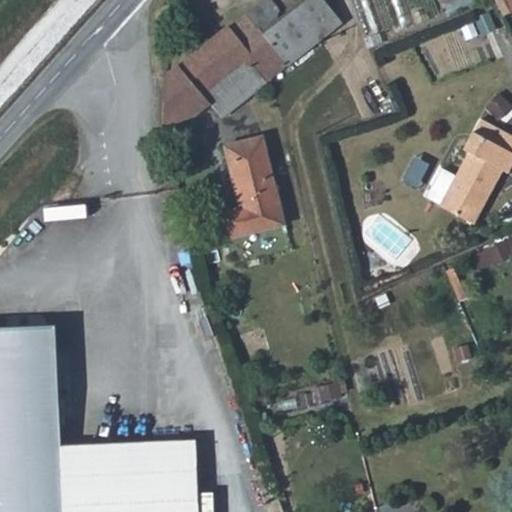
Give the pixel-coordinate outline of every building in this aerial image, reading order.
[(270,0),(263,0),(246,13),(288,65),(325,36),(321,31),(317,33),(295,6),(280,17),(280,12),(270,0)] [(330,23),(311,0),(303,0),(295,6),(317,33),(321,31),(330,23)] [(511,0),(492,0),(494,3),(500,15),(511,9),(511,0)] [(222,116),(269,79),(288,65),(246,13),(166,76),(163,126),(194,116),(211,103),(222,116)] [(466,148),(471,151),(454,180),(441,172),(428,197),(475,223),(504,169),(509,172),(511,167),(511,150),(475,130),(466,148)] [(223,144),(241,207),(279,198),(262,135),(223,144)] [(285,224),(279,198),(241,207),(221,212),(228,239),(285,224)] [(0,511),(200,511),(200,442),(66,447),(60,325),(0,327),(0,511)]
